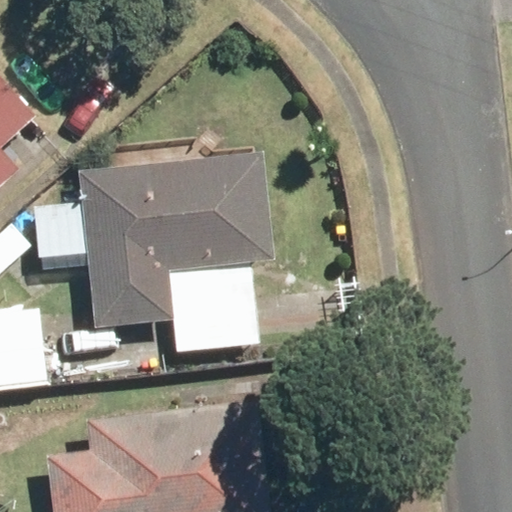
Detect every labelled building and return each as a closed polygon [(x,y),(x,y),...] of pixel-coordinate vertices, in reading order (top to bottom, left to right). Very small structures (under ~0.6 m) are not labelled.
[(0,103),(0,184),(8,176),(0,168),(0,139),(18,122),(0,103)] [(164,275),(270,263),(257,156),(152,168),(151,167),(78,175),(95,333),(169,324),(164,275)] [(251,280),(177,290),(185,354),(260,344),(251,280)] [(0,316),(0,390),(42,388),(37,315),(0,316)] [(251,450),(248,411),(81,427),(84,464),(54,466),(57,511),(261,511),(257,450),(251,450)]
